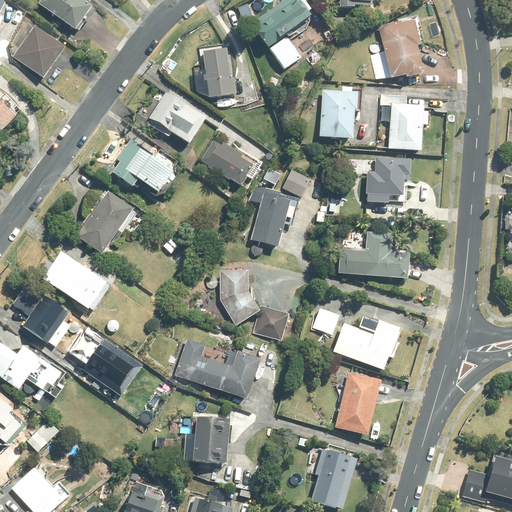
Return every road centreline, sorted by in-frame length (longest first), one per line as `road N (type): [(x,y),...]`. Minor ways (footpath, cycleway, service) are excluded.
road 1 (residential): [(464,0),(479,88),(454,333)]
road 2 (residential): [(181,0),(0,238)]
